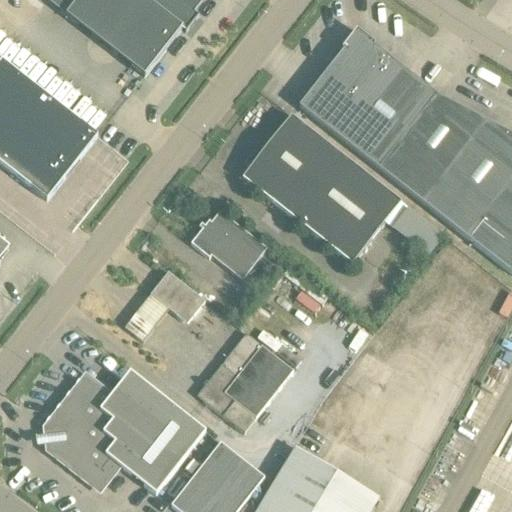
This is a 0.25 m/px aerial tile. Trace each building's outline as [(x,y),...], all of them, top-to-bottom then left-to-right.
[(42,0),(66,18),(145,79),(182,32),(186,35),(199,19),(195,15),(206,0),(42,0)] [(299,110),(379,172),(511,276),(511,138),(436,98),(364,41),(352,43),(299,110)] [(0,166),(47,204),(98,139),(0,62),(0,166)] [(402,205),(293,120),(292,119),(242,181),(353,268),(402,205)] [(391,196),(397,189),(348,150),(342,158),(391,196)] [(243,284),(268,252),(220,215),(212,225),(210,224),(191,247),(210,262),(212,259),(243,284)] [(0,263),(10,251),(0,243),(0,263)] [(188,328),(206,305),(169,276),(151,298),(188,328)] [(197,399),(223,420),(245,437),(294,374),(262,349),(237,380),(222,368),(197,399)] [(206,435),(194,425),(130,375),(111,399),(86,380),(46,431),(47,438),(37,439),(38,448),(48,447),(49,453),(100,493),(119,469),(156,498),(206,435)] [(240,511),(265,481),(221,447),(172,510),(174,511),(240,511)] [(373,511),(380,502),(295,451),(258,511),(373,511)]
